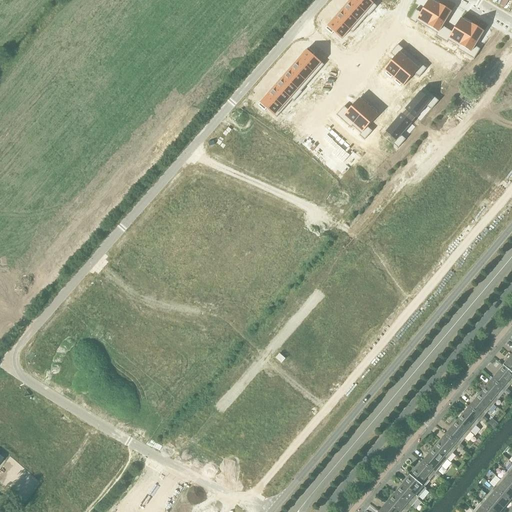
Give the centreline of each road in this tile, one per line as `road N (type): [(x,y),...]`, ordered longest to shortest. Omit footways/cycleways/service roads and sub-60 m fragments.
road 1 (residential): [(92,260),(16,348),(18,374),(245,501)]
road 2 (secondary): [(511,227),(271,511)]
road 3 (secondary): [(323,511),(511,288)]
road 4 (residential): [(511,188),(321,409)]
road 5 (residential): [(352,511),(511,322)]
road 6 (residential): [(301,24),(187,154)]
road 7 (residential): [(187,154),(333,223)]
road 8 (residential): [(187,154),(92,260)]
road 9 (residential): [(92,260),(141,300),(211,317)]
road 10 (residential): [(301,24),(402,111)]
